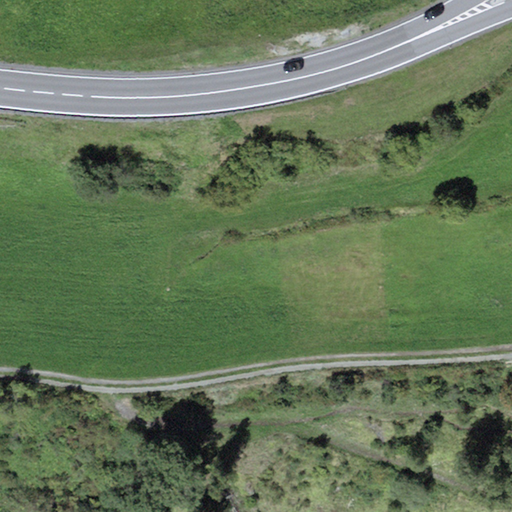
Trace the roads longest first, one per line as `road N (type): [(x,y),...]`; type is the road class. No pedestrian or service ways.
road 1 (track): [(0,373),(151,384),(300,361),(511,351)]
road 2 (primary): [(496,0),(281,82),(150,99),(0,85)]
